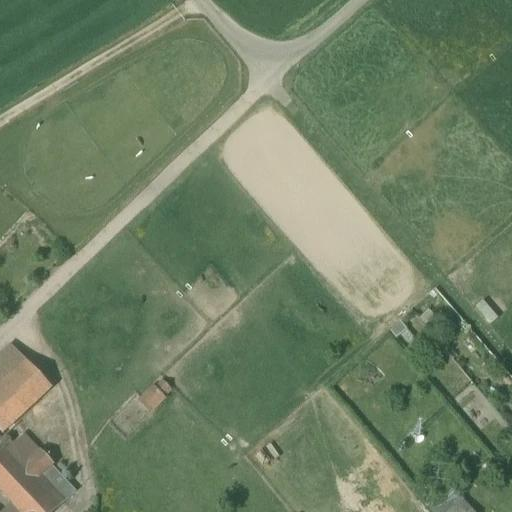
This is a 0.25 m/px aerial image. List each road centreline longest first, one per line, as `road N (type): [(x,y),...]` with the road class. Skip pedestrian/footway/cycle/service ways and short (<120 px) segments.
road 1 (track): [(511,371),(268,92)]
road 2 (track): [(30,326),(268,92)]
road 3 (track): [(446,292),(251,451)]
road 4 (track): [(198,10),(0,134)]
road 5 (track): [(373,0),(268,92)]
road 6 (track): [(268,92),(190,0)]
